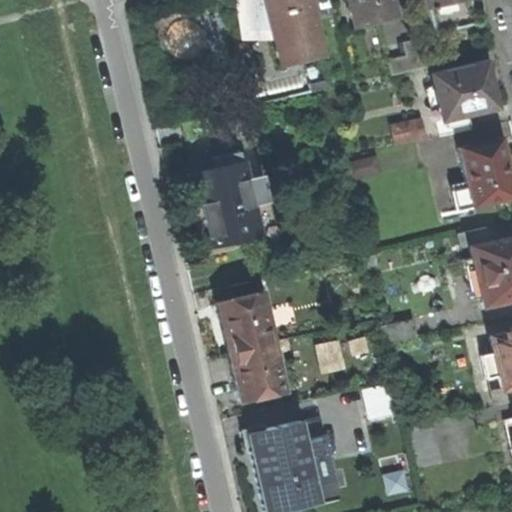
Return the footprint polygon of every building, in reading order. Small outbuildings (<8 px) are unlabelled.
[(236,0),(244,28),(270,27),(280,67),(322,57),(308,0),(236,0)] [(389,0),(347,0),(354,27),(393,17),(389,0)] [(423,0),(425,8),(428,7),(433,32),(474,24),(469,0),(423,0)] [(419,39),(403,42),(405,52),(408,69),(424,65),(419,39)] [(391,72),(408,69),(405,52),(388,56),(391,72)] [(494,109),(484,63),(431,75),(440,119),(435,120),(438,137),(468,130),(465,115),(494,109)] [(240,109),(210,116),(214,134),(244,127),(240,109)] [(423,114),(392,124),(399,145),(430,135),(423,114)] [(471,206),(511,197),(511,191),(502,139),(458,148),(466,188),(453,191),(456,207),(471,204),(471,206)] [(240,163),(192,174),(209,253),(231,248),(229,240),(256,234),(240,163)] [(459,250),(469,247),(489,243),(485,227),(456,235),(459,250)] [(471,258),(462,259),(470,298),(479,296),(481,307),(511,300),(511,238),(489,243),(469,247),(471,258)] [(232,298),(260,292),(258,280),(229,286),(232,298)] [(226,352),(272,342),(260,292),(232,298),(214,302),(226,352)] [(411,319),(380,326),(384,344),(415,337),(411,319)] [(511,331),(488,337),(499,389),(511,386),(511,331)] [(272,342),(226,352),(238,403),(283,392),(272,342)] [(389,384),(361,391),(364,404),(392,397),(389,384)] [(511,386),(499,389),(490,392),(493,406),(511,401),(511,386)] [(328,397),(331,412),(362,406),(359,391),(328,397)] [(392,397),(364,404),(368,418),(395,411),(392,397)] [(511,418),(511,419),(511,421),(503,423),(511,458),(511,418)] [(431,421),(405,428),(408,441),(434,435),(431,421)] [(289,423),(241,434),(259,511),(275,511),(308,505),(289,423)] [(434,435),(408,441),(411,454),(437,448),(434,435)] [(437,448),(411,454),(414,469),(441,463),(437,448)]
